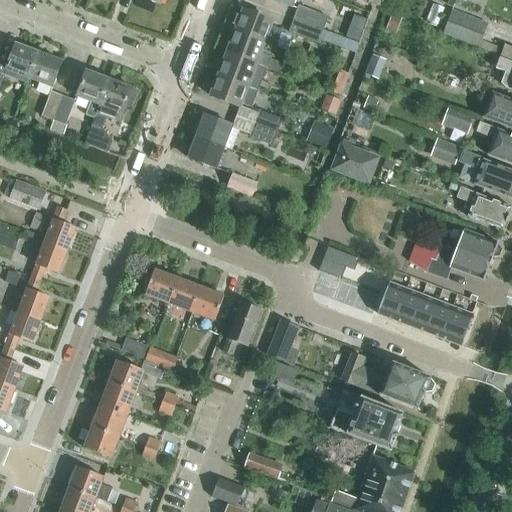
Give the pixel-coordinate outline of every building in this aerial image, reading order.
[(294,18),(315,26),(320,14),(298,6),(294,18)] [(263,43),(276,48),(282,30),(269,25),(271,21),(243,10),(235,32),(263,42),(263,43)] [(451,12),(443,35),(478,47),(486,23),(451,12)] [(397,34),(403,19),(393,15),(387,31),(397,34)] [(315,26),(294,18),(288,32),(310,40),(318,43),(324,29),(315,26)] [(259,52),(263,43),(263,42),(235,32),(227,53),(267,69),(293,79),(296,72),(290,69),(290,68),(279,64),(279,63),(271,60),(272,57),(259,52)] [(348,40),(344,50),(355,54),(359,44),(348,40)] [(30,79),(40,53),(17,45),(7,70),(30,79)] [(511,47),(504,45),(495,69),(509,74),(503,75),(499,84),(507,89),(511,91),(511,47)] [(63,62),(40,53),(30,79),(53,88),(63,62)] [(227,53),(218,76),(259,91),(267,69),(227,53)] [(367,74),(380,79),(387,62),(373,57),(367,74)] [(464,80),(468,69),(454,65),(451,75),(464,80)] [(95,118),(110,79),(87,71),(77,97),(91,103),(87,115),(95,118)] [(259,91),(218,76),(210,96),(238,107),(240,103),(253,108),(259,91)] [(110,79),(95,118),(88,137),(86,145),(107,153),(112,140),(103,130),(107,118),(120,123),(126,107),(133,109),(140,91),(133,89),(133,88),(110,79)] [(54,121),(64,96),(52,92),(43,116),(54,121)] [(511,100),(491,93),(482,119),(511,130),(511,100)] [(345,101),(330,95),(324,111),(338,117),(345,101)] [(64,96),(54,121),(55,121),(52,130),(65,135),(68,126),(66,125),(75,101),(64,96)] [(374,114),(379,101),(368,96),(363,110),(374,114)] [(474,118),(448,108),(443,120),(470,130),(474,118)] [(254,123),(276,132),(281,119),(258,110),(254,123)] [(195,136),(224,147),(232,125),(203,114),(195,136)] [(317,122),(310,141),(328,149),(335,129),(317,122)] [(276,132),(254,123),(249,137),(271,145),(276,132)] [(511,135),(480,123),(476,132),(492,139),(486,154),(511,164),(511,135)] [(216,169),(224,147),(195,136),(187,158),(216,169)] [(343,139),(330,170),(370,186),(382,158),(351,146),(352,142),(343,139)] [(460,151),(438,143),(434,153),(457,161),(460,151)] [(511,171),(463,153),(459,162),(479,170),(473,186),(511,201),(511,171)] [(391,174),(395,163),(386,159),(381,170),(391,174)] [(231,173),(226,187),(252,197),(257,183),(231,173)] [(17,182),(11,200),(40,211),(47,192),(17,182)] [(460,188),(456,198),(472,204),(467,217),(502,230),(511,208),(460,188)] [(58,207),(45,242),(67,251),(76,228),(62,222),(67,210),(58,207)] [(0,227),(0,245),(15,251),(21,236),(0,227)] [(411,255),(412,256),(422,267),(421,268),(425,273),(446,281),(451,269),(484,281),(498,244),(463,231),(456,252),(418,237),(411,255)] [(58,273),(67,251),(45,242),(32,277),(40,280),(44,268),(58,273)] [(334,248),(325,272),(347,280),(352,268),(361,271),(365,260),(334,248)] [(145,294),(168,303),(178,278),(154,270),(145,294)] [(8,271),(4,281),(14,284),(18,274),(8,271)] [(35,292),(40,280),(32,277),(19,311),(41,320),(49,297),(35,292)] [(168,303),(191,311),(200,287),(178,278),(168,303)] [(391,284),(379,315),(396,322),(407,291),(391,284)] [(223,296),(200,287),(191,311),(214,320),(223,296)] [(407,291),(396,322),(406,326),(411,328),(423,297),(416,294),(407,291)] [(423,297),(411,328),(427,334),(439,303),(423,297)] [(261,310),(241,302),(222,351),(232,354),(236,342),(247,347),(261,310)] [(439,303),(427,334),(442,339),(453,308),(439,303)] [(453,308),(442,339),(461,347),(473,315),(453,308)] [(19,311),(5,346),(14,349),(18,337),(32,342),(41,320),(19,311)] [(290,349),(298,328),(281,321),(267,356),(280,361),(286,347),(290,349)] [(323,332),(314,355),(345,366),(353,344),(323,332)] [(14,349),(5,346),(0,360),(0,382),(15,389),(23,366),(9,361),(14,349)] [(160,367),(164,355),(150,350),(146,362),(160,367)] [(435,386),(429,378),(393,364),(387,377),(362,368),(365,359),(352,354),(342,381),(416,410),(423,395),(432,394),(435,386)] [(178,360),(164,355),(160,367),(173,372),(178,360)] [(189,369),(178,360),(173,372),(203,383),(210,367),(206,366),(203,374),(189,369)] [(108,383),(135,393),(137,394),(143,396),(146,389),(138,385),(143,371),(116,361),(108,383)] [(273,362),(268,375),(281,380),(286,367),(273,362)] [(217,378),(213,390),(230,395),(233,383),(217,378)] [(0,409),(6,412),(15,389),(0,382),(0,409)] [(108,383),(100,405),(127,415),(135,393),(108,383)] [(402,413),(343,390),(336,409),(337,410),(330,428),(390,451),(397,434),(396,433),(399,426),(397,425),(402,413)] [(162,404),(174,408),(178,398),(166,394),(162,404)] [(174,408),(162,404),(159,413),(171,417),(174,408)] [(118,436),(127,415),(100,405),(92,426),(118,436)] [(110,458),(118,436),(92,426),(83,448),(110,458)] [(147,447),(158,451),(161,443),(150,439),(147,447)] [(158,451),(147,447),(142,459),(155,463),(158,451)] [(249,454),(245,467),(278,478),(283,466),(249,454)] [(358,511),(400,511),(415,472),(373,457),(358,499),(335,491),(331,501),(358,511)] [(68,489),(95,499),(107,503),(112,490),(100,486),(104,477),(77,467),(68,489)] [(243,488),(220,479),(213,498),(236,507),(243,488)] [(64,511),(90,511),(95,499),(68,489),(60,510),(64,511)] [(123,510),(129,511),(134,511),(138,504),(127,499),(123,510)] [(347,511),(329,505),(330,502),(321,499),(320,502),(317,501),(313,511),(347,511)]
